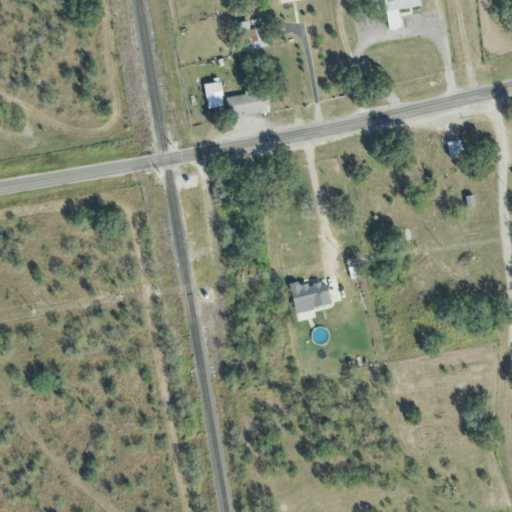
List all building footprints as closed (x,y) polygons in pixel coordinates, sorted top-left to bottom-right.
[(397,30),(394,11),(417,8),(415,0),(379,0),(384,32),(397,30)] [(261,29),(248,33),(244,22),(230,27),(240,54),(267,46),(261,29)] [(265,113),(263,93),(223,98),(225,118),(265,113)] [(446,161),(459,160),(458,142),(444,143),(446,161)] [(323,245),(321,236),(277,245),(279,254),(323,245)]
